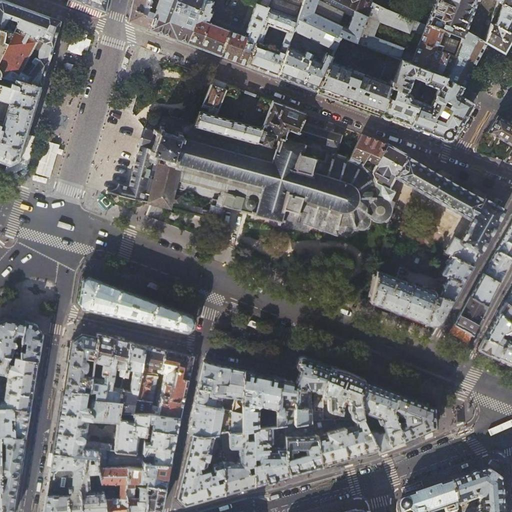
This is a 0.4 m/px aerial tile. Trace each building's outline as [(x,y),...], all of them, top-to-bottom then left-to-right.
[(0,0),(0,29),(12,32),(0,56),(0,72),(0,73),(0,74),(0,75),(16,81),(17,79),(40,86),(55,38),(60,20),(36,11),(4,0),(0,0)] [(105,12),(107,0),(74,0),(83,3),(104,11),(105,12)] [(132,0),(132,6),(129,19),(129,20),(137,23),(149,28),(157,8),(156,7),(158,0),(132,0)] [(158,0),(156,7),(157,8),(149,28),(163,33),(177,38),(187,42),(202,0),(158,0)] [(202,0),(187,42),(209,50),(210,51),(237,61),(246,64),(269,0),(202,0)] [(287,45),(293,30),(303,0),(269,0),(246,64),(260,69),(266,72),(276,76),(287,45)] [(323,0),(323,3),(317,0),(303,0),(293,30),(334,50),(341,37),(355,42),(366,16),(333,0),(323,0)] [(333,0),(366,16),(371,2),(386,9),(389,2),(384,0),(333,0)] [(462,37),(462,38),(482,51),(485,46),(487,43),(504,53),(511,39),(511,0),(435,0),(424,25),(425,25),(426,24),(441,29),(461,37),(462,37)] [(424,25),(386,9),(371,2),(366,16),(355,42),(388,55),(401,60),(410,63),(424,25)] [(425,25),(424,25),(410,63),(430,71),(447,77),(447,78),(452,80),(462,86),(470,72),(482,51),(462,38),(462,37),(461,37),(441,29),(426,24),(425,25)] [(0,56),(12,32),(0,29),(0,56)] [(83,56),(88,39),(75,35),(70,52),(83,56)] [(304,53),(287,45),(276,76),(289,81),(292,82),(315,90),(329,61),(332,54),(327,52),(324,53),(321,61),(307,55),(309,52),(305,50),(304,53)] [(380,115),(401,60),(388,55),(379,79),(362,73),(362,72),(351,68),(350,68),(329,61),(315,90),(347,102),(380,115)] [(430,71),(410,63),(401,60),(380,115),(402,123),(409,126),(419,101),(419,100),(412,97),(411,96),(411,95),(409,94),(408,93),(412,82),(412,81),(414,78),(425,82),(430,71)] [(444,84),(447,77),(430,71),(425,82),(426,83),(425,84),(438,88),(431,105),(419,101),(409,126),(428,133),(440,137),(445,139),(453,137),(454,134),(459,125),(472,101),(458,94),(462,86),(452,80),(449,86),(444,84)] [(0,160),(9,164),(18,160),(36,101),(40,86),(17,79),(16,81),(0,75),(0,74),(0,73),(0,72),(0,160)] [(207,108),(206,112),(215,115),(223,95),(230,97),(231,95),(236,97),(240,88),(213,78),(201,107),(207,108)] [(287,106),(261,96),(257,105),(268,109),(261,127),(255,140),(273,145),(274,138),(281,136),(292,139),(301,122),(305,113),(287,106)] [(239,121),(215,115),(206,112),(200,111),(194,124),(255,140),(261,127),(239,121)] [(511,119),(510,123),(496,115),(496,116),(487,132),(476,150),(488,155),(498,136),(511,143),(511,146),(504,161),(511,164),(511,119)] [(139,146),(139,147),(147,149),(146,153),(151,154),(150,158),(153,159),(155,155),(160,157),(167,159),(166,163),(175,165),(177,161),(180,162),(176,178),(173,187),(214,198),(210,214),(219,216),(223,205),(242,210),(253,213),(254,213),(253,217),(256,218),(257,214),(277,220),(276,223),(307,231),(309,225),(319,228),(318,230),(321,231),(322,229),(334,233),(333,235),(336,236),(336,234),(337,232),(340,233),(342,234),(344,235),(344,237),(347,237),(347,234),(348,233),(350,232),(351,231),(353,229),(355,229),(356,231),(358,230),(357,227),(358,228),(361,228),(363,228),(366,227),(367,229),(369,228),(367,226),(368,225),(370,222),(370,218),(371,218),(372,219),(376,220),(380,219),(388,221),(393,200),(389,198),(384,195),(380,190),(382,186),(377,183),(372,175),(372,173),(372,172),(372,171),(372,170),(371,167),(372,166),(370,164),(369,165),(367,165),(365,164),(363,164),(362,164),(362,162),(353,159),(350,158),(347,157),(348,155),(346,154),(345,156),(342,155),(342,154),(338,153),(337,154),(335,153),(335,151),(330,150),(303,142),(292,139),(281,136),(274,138),(273,145),(255,140),(194,124),(164,116),(164,118),(167,119),(164,131),(161,131),(163,126),(159,125),(158,130),(153,128),(153,130),(146,128),(147,127),(146,127),(145,128),(144,129),(143,129),(142,131),(144,131),(142,137),(140,143),(139,143),(138,145),(139,146)] [(301,122),(292,139),(303,142),(330,150),(335,151),(336,148),(337,148),(342,134),(327,130),(301,122)] [(372,138),(362,134),(350,158),(353,159),(362,162),(363,163),(369,153),(378,159),(372,170),(372,171),(372,172),(372,173),(372,175),(377,183),(382,186),(380,190),(384,195),(389,198),(394,190),(390,188),(396,176),(407,154),(399,149),(398,149),(388,143),(388,144),(372,138)] [(42,176),(52,177),(57,144),(48,143),(42,176)] [(147,149),(139,147),(135,160),(130,179),(128,186),(126,185),(126,186),(121,184),(118,183),(117,184),(116,188),(114,189),(113,190),(110,191),(109,191),(106,191),(106,193),(147,203),(160,157),(155,155),(153,159),(150,158),(151,154),(146,153),(147,149)] [(450,253),(452,254),(472,265),(480,251),(504,208),(490,201),(485,198),(483,200),(459,185),(451,181),(451,180),(448,179),(443,176),(440,174),(440,175),(416,161),(408,157),(408,155),(407,154),(396,176),(472,220),(461,240),(458,239),(450,253)] [(160,157),(147,203),(151,204),(168,208),(169,201),(173,187),(176,178),(180,162),(177,161),(175,165),(166,163),(167,159),(160,157)] [(201,216),(203,209),(169,201),(168,208),(201,216)] [(511,220),(505,233),(495,250),(511,258),(511,256),(511,220)] [(441,273),(452,254),(450,253),(442,249),(434,263),(383,244),(382,245),(380,257),(400,264),(436,277),(441,276),(442,274),(441,273)] [(505,271),(511,258),(495,250),(489,261),(482,272),(499,282),(505,271)] [(440,322),(472,265),(452,254),(441,273),(442,274),(447,276),(441,291),(438,290),(437,290),(436,293),(395,277),(377,270),(369,301),(370,301),(405,314),(432,325),(440,322)] [(395,277),(400,264),(380,257),(377,270),(395,277)] [(492,295),(499,282),(482,272),(476,284),(475,286),(470,295),(487,305),(492,295)] [(153,324),(186,331),(192,327),(194,320),(191,313),(139,294),(101,279),(87,274),(83,276),(79,290),(77,301),(81,308),(153,324)] [(479,321),(487,305),(470,295),(461,310),(454,322),(464,328),(473,333),(478,323),(479,321)] [(511,305),(506,301),(505,300),(502,304),(498,310),(511,322),(511,305)] [(511,331),(511,322),(498,310),(492,321),(477,349),(478,350),(492,356),(495,358),(507,339),(501,335),(502,332),(506,331),(510,334),(511,333),(511,331)] [(14,340),(21,342),(24,320),(5,316),(4,316),(0,318),(0,359),(3,355),(11,356),(20,357),(20,348),(21,348),(13,346),(14,340)] [(24,320),(21,342),(21,344),(23,345),(24,342),(23,342),(23,340),(26,341),(25,347),(23,349),(20,348),(20,357),(37,361),(40,347),(42,333),(35,323),(32,322),(24,320)] [(464,328),(454,322),(454,323),(447,336),(464,346),(467,341),(469,341),(473,333),(464,328)] [(511,331),(511,333),(511,339),(508,338),(507,339),(495,358),(501,361),(511,365),(511,331)] [(89,360),(93,361),(97,336),(96,336),(87,334),(81,333),(71,340),(67,362),(63,389),(63,390),(86,390),(89,390),(91,372),(89,371),(89,374),(85,374),(83,370),(84,370),(85,370),(86,370),(86,369),(87,368),(87,363),(87,362),(87,361),(86,360),(85,359),(85,356),(90,357),(89,360)] [(97,333),(97,336),(93,361),(91,372),(89,390),(96,389),(94,398),(103,398),(113,337),(104,334),(97,333)] [(126,340),(113,337),(103,398),(119,399),(121,387),(112,385),(116,365),(124,367),(129,340),(126,340)] [(123,375),(121,387),(119,399),(120,399),(118,411),(132,412),(145,345),(135,342),(129,340),(124,367),(123,375)] [(167,350),(152,346),(145,345),(132,412),(149,412),(181,416),(184,398),(188,381),(191,366),(193,356),(178,353),(167,350)] [(492,356),(478,350),(476,352),(491,359),(492,356)] [(0,379),(1,378),(0,376),(0,373),(4,374),(6,363),(7,359),(10,359),(11,356),(3,355),(0,359),(0,379)] [(37,361),(20,357),(11,356),(10,359),(10,364),(6,363),(4,374),(8,376),(7,377),(6,383),(2,385),(0,384),(0,406),(12,407),(30,409),(33,387),(37,361)] [(303,356),(297,359),(294,369),(299,370),(296,380),(293,422),(303,421),(306,420),(323,420),(322,397),(322,387),(330,366),(316,361),(303,356)] [(196,391),(194,401),(219,406),(220,399),(214,397),(215,394),(234,397),(231,410),(241,412),(244,369),(224,365),(203,361),(200,377),(196,391)] [(361,410),(358,393),(364,379),(347,373),(330,366),(322,387),(322,397),(326,397),(327,410),(350,415),(350,416),(353,419),(362,418),(361,410)] [(261,373),(244,369),(241,412),(240,430),(246,429),(253,428),(258,427),(257,419),(258,414),(259,415),(258,418),(258,420),(260,423),(262,425),(262,426),(272,425),(275,425),(279,377),(261,373)] [(284,378),(279,377),(275,425),(285,423),(293,422),(296,380),(299,370),(294,369),(288,374),(284,378)] [(382,386),(364,379),(358,393),(361,410),(379,417),(376,418),(378,422),(380,422),(384,430),(377,432),(376,431),(374,430),(369,432),(369,433),(371,437),(377,449),(388,445),(404,440),(392,410),(398,392),(382,386)] [(96,389),(89,390),(86,390),(63,390),(57,423),(85,426),(87,419),(116,421),(118,412),(118,411),(120,399),(119,399),(103,398),(94,398),(96,389)] [(416,399),(398,392),(392,410),(404,440),(422,432),(435,426),(434,406),(416,399)] [(222,406),(219,406),(194,401),(191,417),(187,432),(191,433),(200,435),(217,433),(222,409),(221,408),(222,406)] [(0,434),(14,434),(12,407),(0,406),(0,434)] [(29,412),(30,409),(12,407),(14,434),(25,436),(29,412)] [(240,430),(241,412),(231,410),(231,431),(240,430)] [(132,412),(118,411),(118,412),(116,421),(117,421),(114,443),(113,449),(143,452),(149,412),(132,412)] [(149,412),(143,452),(155,454),(154,462),(154,464),(169,464),(171,464),(173,453),(175,446),(177,433),(181,416),(149,412)] [(362,418),(353,419),(354,424),(344,427),(344,426),(325,431),(325,432),(323,433),(322,429),(334,426),(333,419),(323,420),(306,420),(308,427),(315,426),(321,465),(333,462),(357,455),(377,449),(371,437),(366,439),(364,434),(369,433),(369,432),(362,418)] [(306,420),(303,421),(305,429),(307,428),(308,435),(285,435),(285,436),(285,460),(289,474),(304,470),(321,465),(315,426),(308,427),(306,420)] [(85,426),(57,423),(53,452),(85,455),(89,455),(90,461),(93,461),(93,456),(98,456),(99,447),(113,449),(114,443),(84,440),(85,426)] [(258,427),(253,428),(253,439),(253,447),(253,464),(253,470),(253,485),(271,480),(289,474),(285,460),(285,436),(280,436),(280,446),(274,446),(273,447),(272,448),(271,450),(268,450),(268,442),(269,442),(272,442),(273,441),(272,425),(262,426),(258,427)] [(246,429),(240,430),(231,431),(228,432),(229,445),(230,448),(239,448),(253,447),(253,439),(246,439),(246,429)] [(221,433),(217,433),(200,435),(191,433),(190,434),(183,462),(175,496),(184,504),(204,499),(224,493),(222,461),(213,464),(211,469),(203,471),(205,465),(207,464),(212,439),(222,438),(221,433)] [(14,434),(0,434),(0,490),(1,490),(1,511),(13,511),(19,478),(25,436),(14,434)] [(143,452),(113,449),(99,447),(98,456),(98,466),(101,482),(119,483),(120,494),(115,494),(115,491),(109,491),(109,494),(104,494),(105,498),(105,511),(127,511),(127,486),(126,483),(127,466),(143,467),(142,460),(143,452)] [(253,447),(239,448),(239,461),(222,461),(224,493),(238,489),(253,485),(253,470),(250,472),(248,466),(253,464),(253,447)] [(85,455),(53,452),(48,481),(48,482),(43,511),(80,511),(80,486),(85,455)] [(143,452),(142,460),(143,467),(127,466),(127,486),(133,486),(134,486),(147,487),(147,485),(164,488),(167,477),(169,464),(154,464),(154,462),(155,454),(143,452)] [(93,461),(90,461),(89,455),(85,455),(80,486),(80,511),(105,511),(105,498),(104,494),(101,482),(98,466),(98,456),(93,456),(93,461)] [(484,466),(484,470),(502,481),(502,482),(505,481),(504,478),(502,477),(501,477),(488,468),(487,467),(486,466),(484,466)] [(477,472),(450,481),(454,496),(455,505),(456,506),(475,499),(476,497),(479,499),(478,501),(479,510),(477,511),(503,511),(503,501),(502,482),(502,481),(484,470),(477,472)] [(454,496),(450,481),(413,494),(402,498),(396,509),(396,511),(435,511),(455,505),(454,496)] [(147,485),(147,487),(144,511),(159,511),(162,497),(164,488),(147,485)] [(144,511),(147,487),(134,486),(133,486),(127,486),(127,511),(144,511)]
